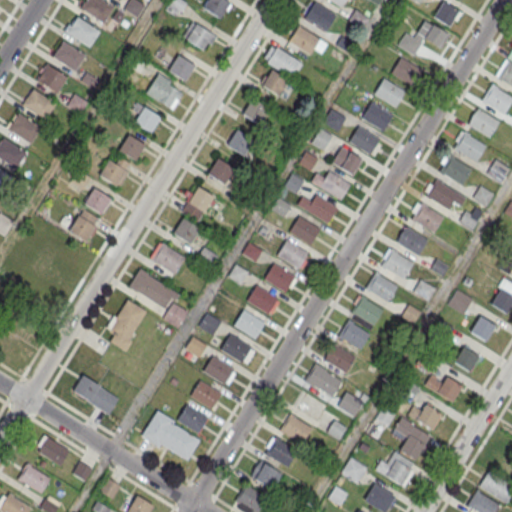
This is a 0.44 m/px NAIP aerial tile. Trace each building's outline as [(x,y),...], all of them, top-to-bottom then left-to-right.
[(85,0),(101,0),(112,7),(103,23),(80,8),(85,0)] [(123,8),(127,0),(138,0),(145,4),(136,17),(123,8)] [(202,8),(207,0),(224,0),(229,3),(219,19),(202,8)] [(335,16),(312,0),(301,16),(324,32),(335,16)] [(441,0),(459,10),(449,26),(432,16),(441,0)] [(347,20),(354,8),(369,16),(362,28),(347,20)] [(76,17),(98,31),(88,47),(65,32),(76,17)] [(397,46),(416,54),(422,40),(441,48),(448,32),(422,20),(415,36),(404,31),(397,46)] [(185,39),(195,23),(212,34),(202,50),(185,39)] [(326,43),(297,24),(286,40),(309,55),(315,47),(320,51),(326,43)] [(62,41),(84,56),(74,71),(51,57),(62,41)] [(261,60),(291,77),(300,61),(270,44),(261,60)] [(167,71),(177,55),(194,65),(184,81),(167,71)] [(399,56),(420,69),(411,85),(390,72),(399,56)] [(511,63),(511,85),(497,76),(506,60),(511,63)] [(46,64),(66,77),(56,92),(36,79),(46,64)] [(260,85),(270,69),(287,80),(277,96),(260,85)] [(383,77),(404,90),(394,106),(373,93),(383,77)] [(154,99),(164,83),(181,93),(171,109),(154,99)] [(511,96),(511,98),(503,113),(481,99),(491,84),(511,96)] [(32,89),(55,104),(44,119),(22,105),(32,89)] [(65,105),(73,92),(87,101),(78,114),(65,105)] [(240,114),(250,98),(267,108),(257,124),(240,114)] [(371,101),(391,114),(382,130),(361,117),(371,101)] [(132,122),(143,107),(160,117),(149,133),(132,122)] [(498,120),(489,136),(467,123),(476,107),(498,120)] [(322,120),(330,108),(344,117),(337,129),(322,120)] [(18,114),(39,127),(29,143),(7,129),(18,114)] [(358,125),(378,138),(369,154),(348,141),(358,125)] [(322,150),(331,135),(319,128),(310,143),(322,150)] [(225,145),(235,129),(252,140),(242,155),(225,145)] [(485,145),(475,161),(453,147),(463,131),(485,145)] [(117,150),(127,135),(144,145),(134,161),(117,150)] [(0,141),(2,138),(25,152),(15,169),(0,158),(0,141)] [(340,146),(361,159),(351,175),(331,162),(340,146)] [(297,162),(304,149),(318,158),(311,170),(297,162)] [(471,168),(461,184),(439,171),(448,155),(471,168)] [(206,174),(216,158),(233,168),(223,184),(206,174)] [(487,171),(494,159),(509,168),(502,180),(487,171)] [(97,175),(107,160),(124,170),(114,186),(97,175)] [(0,169),(10,176),(0,192),(0,169)] [(328,170),(349,183),(339,199),(318,186),(328,170)] [(457,192),(448,208),(426,194),(435,179),(457,192)] [(472,196),(479,184),(493,193),(486,205),(472,196)] [(186,202),(196,186),(213,197),(203,212),(186,202)] [(82,204),(92,188),(109,198),(99,214),(82,204)] [(315,194),(336,207),(326,223),(305,210),(315,194)] [(269,208),(276,195),(291,204),(284,216),(269,208)] [(511,216),(503,212),(511,199),(511,216)] [(443,216),(433,232),(411,218),(420,202),(443,216)] [(456,221),(463,209),(478,218),(471,230),(456,221)] [(0,213),(12,222),(3,236),(0,234),(0,213)] [(298,215),(319,228),(309,244),(288,231),(298,215)] [(67,231),(77,216),(94,226),(84,242),(67,231)] [(171,233),(181,218),(198,228),(188,244),(171,233)] [(427,238),(417,254),(395,241),(404,225),(427,238)] [(70,266),(77,251),(45,236),(28,273),(53,285),(63,263),(70,266)] [(286,239),(307,252),(297,268),(276,255),(286,239)] [(240,253),(248,241),(262,250),(255,262),(240,253)] [(151,260),(161,243),(183,258),(173,274),(151,260)] [(413,262),(403,278),(381,264),(390,248),(413,262)] [(273,262),(294,275),(284,291),(263,278),(273,262)] [(227,275),(234,263),(248,271),(241,284),(227,275)] [(177,295),(138,269),(128,286),(162,308),(169,298),(173,301),(177,295)] [(397,285),(387,301),(365,287),(374,271),(397,285)] [(412,291),(419,278),(434,287),(427,299),(412,291)] [(256,284),(277,297),(267,313),(246,300),(256,284)] [(511,302),(511,295),(499,287),(489,303),(506,313),(511,302)] [(449,301),(456,289),(471,298),(463,310),(449,301)] [(382,310),(372,325),(350,312),(359,296),(382,310)] [(145,311),(128,339),(131,341),(124,351),(109,341),(113,335),(107,331),(115,320),(114,319),(126,299),(145,311)] [(161,318),(171,303),(187,312),(177,328),(161,318)] [(420,311),(407,304),(400,316),(412,324),(420,311)] [(243,309),(264,321),(254,337),(233,324),(243,309)] [(198,324),(205,312),(220,321),(213,333),(198,324)] [(495,325),(479,315),(469,331),(485,341),(495,325)] [(369,334),(359,350),(337,336),(346,321),(369,334)] [(229,333),(250,346),(240,362),(220,349),(229,333)] [(184,348),(191,335),(206,344),(199,356),(184,348)] [(354,357),(344,373),(322,360),(332,344),(354,357)] [(478,355),(462,345),(452,362),(468,371),(478,355)] [(212,355),(233,367),(223,383),(202,370),(212,355)] [(340,382),(331,398),(309,384),(318,368),(340,382)] [(118,397),(81,374),(71,390),(107,413),(118,397)] [(460,386),(444,376),(434,393),(451,402),(460,386)] [(199,379),(220,392),(210,408),(189,395),(199,379)] [(337,406),(346,392),(361,401),(353,415),(337,406)] [(185,403),(206,416),(197,432),(176,419),(185,403)] [(440,414),(424,404),(414,420),(430,430),(440,414)] [(372,420),(384,429),(394,414),(382,406),(372,420)] [(187,459),(199,439),(172,422),(174,420),(156,409),(140,435),(157,446),(159,443),(187,459)] [(311,428),(301,444),(279,430),(288,415),(311,428)] [(325,430),(332,418),(346,427),(339,439),(325,430)] [(423,444),(407,435),(397,451),(413,460),(423,444)] [(68,451),(46,437),(37,452),(59,466),(68,451)] [(296,451),(286,467),(264,454),(273,438),(296,451)] [(339,473),(356,483),(366,466),(349,456),(339,473)] [(91,467),(79,460),(71,472),(83,480),(91,467)] [(248,477),(272,490),(281,473),(258,460),(248,477)] [(409,469),(393,460),(383,476),(399,486),(409,469)] [(49,478),(27,465),(18,479),(39,493),(49,478)] [(478,485),(487,469),(511,483),(511,488),(505,501),(478,485)] [(119,485),(107,477),(99,489),(111,497),(119,485)] [(266,498),(257,511),(252,511),(234,500),(243,484),(266,498)] [(384,511),(393,497),(372,484),(362,501),(379,511),(384,511)] [(479,511),(465,503),(474,488),(498,503),(492,511),(479,511)] [(26,511),(29,508),(7,494),(0,505),(0,510),(3,511),(26,511)] [(125,511),(136,495),(152,505),(147,511),(125,511)] [(52,511),(57,507),(47,497),(40,505),(47,511),(52,511)]
